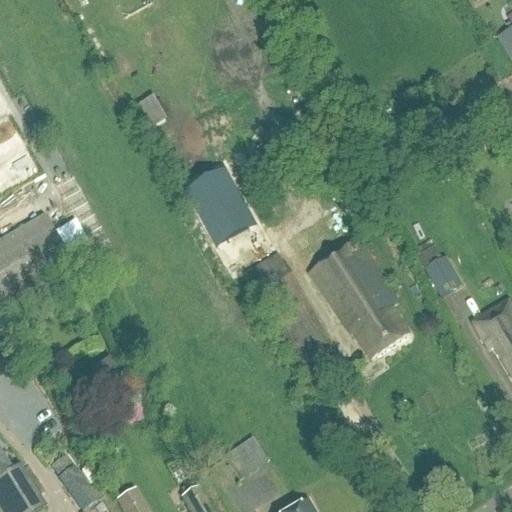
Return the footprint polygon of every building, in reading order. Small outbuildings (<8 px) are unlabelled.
[(511,14),(503,17),(506,27),(511,25),(511,14)] [(511,65),(511,33),(498,41),(511,65)] [(137,110),(149,134),(167,124),(154,100),(137,110)] [(429,121),(408,131),(415,146),(436,136),(429,121)] [(0,189),(32,174),(7,124),(0,127),(0,189)] [(0,310),(71,269),(43,220),(0,243),(0,310)] [(283,240),(297,257),(314,244),(300,226),(283,240)] [(358,245),(310,279),(352,341),(355,339),(372,365),(410,340),(392,313),(399,308),(358,245)] [(424,274),(440,303),(464,289),(447,261),(442,264),(424,274)] [(290,273),(255,293),(268,314),(302,293),(290,273)] [(511,380),(511,309),(509,305),(473,327),(490,355),(495,352),(511,380)] [(316,366),(301,375),(317,401),(331,394),(316,366)] [(345,436),(350,432),(345,424),(340,427),(345,436)] [(421,445),(433,441),(428,425),(416,429),(421,445)] [(238,486),(267,466),(251,441),(241,447),(237,440),(217,453),(238,486)] [(0,454),(0,480),(12,473),(0,454)] [(18,470),(12,473),(0,480),(0,511),(41,511),(43,511),(18,470)] [(87,511),(102,502),(94,491),(89,494),(73,473),(58,483),(78,511),(87,511)] [(209,511),(197,491),(181,501),(187,511),(209,511)] [(145,511),(135,492),(114,504),(118,511),(145,511)]
